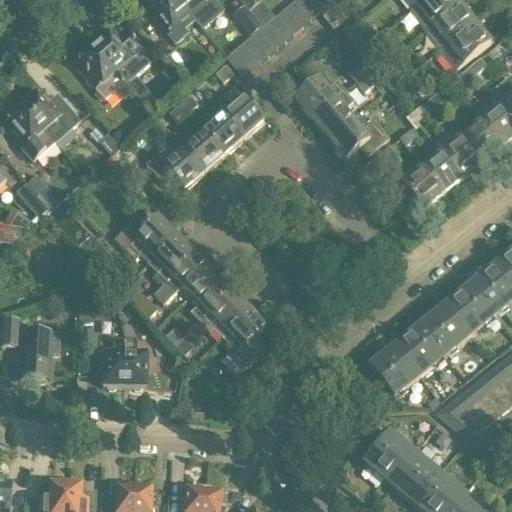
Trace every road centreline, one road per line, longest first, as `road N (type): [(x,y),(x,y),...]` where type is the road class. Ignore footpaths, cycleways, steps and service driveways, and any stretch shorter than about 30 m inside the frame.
road 1 (residential): [(335,347),(217,230),(219,209),(276,159),(301,163),(408,286)]
road 2 (residential): [(259,451),(0,435)]
road 3 (residential): [(408,286),(511,203)]
road 4 (residential): [(259,451),(335,347)]
